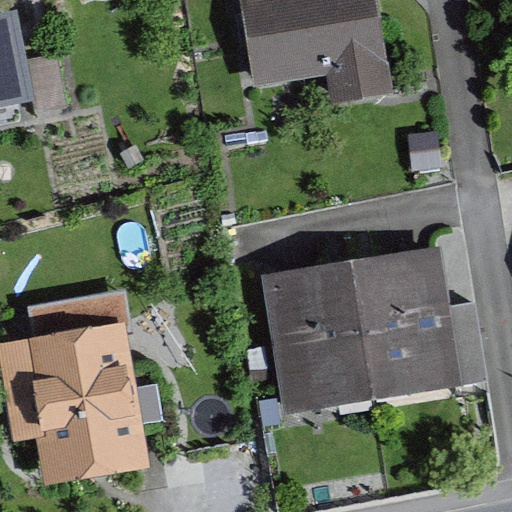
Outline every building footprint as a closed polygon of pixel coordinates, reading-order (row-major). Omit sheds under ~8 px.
[(236,0),(252,97),(325,85),(329,113),(391,103),(374,0),(236,0)] [(0,125),(32,118),(21,71),(12,25),(0,27),(0,125)] [(21,71),(32,118),(62,112),(52,64),(21,71)] [(436,262),(351,275),(372,403),(456,389),(436,262)] [(282,417),(372,403),(351,275),(262,289),(282,417)] [(125,332),(0,353),(0,403),(9,455),(34,451),(43,500),(150,482),(125,332)]
